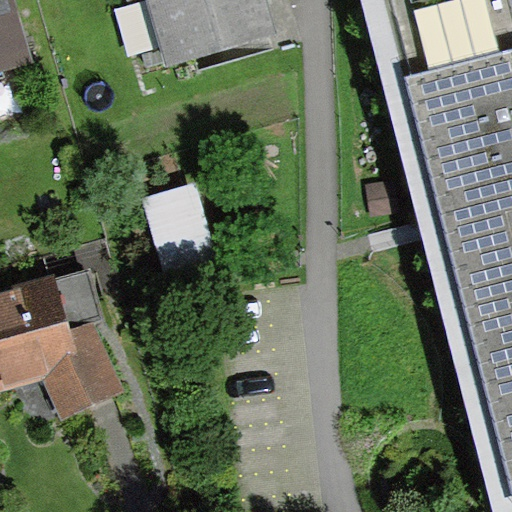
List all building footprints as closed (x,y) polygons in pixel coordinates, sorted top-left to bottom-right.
[(13,0),(0,0),(0,65),(30,57),(13,0)] [(271,0),(146,0),(163,58),(278,24),(271,0)] [(511,511),(511,7),(510,0),(354,0),(491,511),(511,511)] [(224,274),(196,176),(139,193),(168,290),(224,274)] [(87,262),(55,271),(53,266),(0,280),(0,385),(44,374),(61,412),(124,383),(91,316),(102,313),(87,262)]
